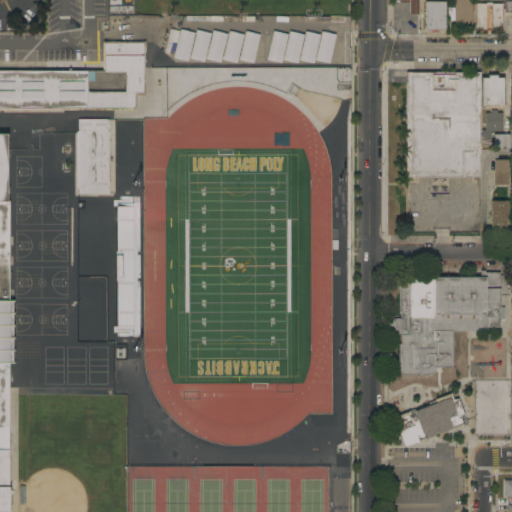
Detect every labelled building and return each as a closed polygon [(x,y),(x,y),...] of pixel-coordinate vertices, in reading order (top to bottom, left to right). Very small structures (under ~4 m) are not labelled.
[(107,0),(108,15),(133,16),(133,0),(107,0)] [(418,0),(418,15),(409,15),(409,2),(400,2),(400,0),(418,0)] [(472,0),(472,24),(462,24),(462,22),(456,22),(456,23),(454,23),(454,21),(448,21),(448,8),(454,8),(454,0),(472,0)] [(444,29),(437,29),(437,32),(432,32),(432,30),(425,30),(425,2),(444,2),(444,29)] [(502,31),(499,31),(499,33),(496,33),(496,31),(492,31),(492,6),(486,6),(486,31),(482,31),(482,33),(479,33),(479,32),(476,32),(476,3),(486,3),(486,2),(492,2),(492,4),(502,4),(502,31)] [(187,61),(173,58),(175,48),(170,47),(173,35),(178,36),(180,29),(194,33),(187,61)] [(204,62),(189,58),(196,30),(211,34),(204,62)] [(220,63),(205,59),(213,30),(227,34),(220,63)] [(236,63),(222,59),(229,31),(243,35),(236,63)] [(253,63),(238,60),(245,31),(260,35),(253,63)] [(281,63),(266,60),(273,31),(288,34),(281,63)] [(297,63),(283,60),(289,31),(304,35),(297,63)] [(313,63),(299,60),(305,32),(320,35),(313,63)] [(330,63),(315,60),(321,32),(336,35),(330,63)] [(144,95),(136,95),(136,111),(129,111),(0,110),(0,71),(103,71),(103,42),(144,42),(144,95)] [(480,177),(406,177),(406,73),(480,73),(480,177)] [(503,108),(482,108),(482,79),(488,79),(488,76),(497,76),(497,79),(503,79),(503,108)] [(502,132),(491,132),(491,141),(483,141),(483,138),(481,138),(481,130),(485,130),(485,113),(490,113),(490,110),(497,110),(497,113),(502,113),(502,132)] [(108,159),(111,159),(111,162),(108,162),(109,194),(78,194),(78,188),(76,188),(76,132),(78,132),(78,120),(108,120),(108,159)] [(7,202),(9,202),(9,301),(14,301),(14,302),(12,302),(12,305),(13,305),(13,311),(12,311),(12,313),(14,313),(14,315),(13,315),(13,325),(14,325),(14,327),(13,327),(13,338),(14,338),(14,339),(13,339),(13,350),(14,350),(14,352),(12,352),(12,354),(13,354),(13,360),(12,360),(12,362),(14,362),(14,364),(9,364),(9,489),(13,492),(10,498),(9,511),(0,511),(0,134),(7,134),(7,202)] [(509,150),(494,149),(494,134),(509,134),(509,150)] [(508,185),(494,185),(494,172),(508,172),(508,185)] [(508,223),(506,223),(506,234),(490,234),(491,201),(508,201),(508,223)] [(74,206),(109,206),(109,266),(74,266),(74,206)] [(398,344),(401,344),(401,335),(393,335),(393,329),(388,329),(388,318),(401,319),(401,314),(398,314),(398,286),(401,286),(401,282),(409,282),(409,279),(434,279),(434,277),(480,278),(480,271),(485,271),(485,273),(499,273),(499,276),(502,276),(502,288),(499,288),(499,327),(486,327),(486,331),(453,331),(452,367),(436,367),(436,372),(434,372),(434,375),(401,375),(401,372),(398,372),(398,344)] [(414,412),(436,403),(435,400),(451,394),(454,400),(457,399),(464,418),(451,423),(453,429),(406,448),(400,432),(415,426),(415,424),(415,423),(416,422),(416,421),(417,420),(414,412)] [(503,497),(511,496),(511,480),(503,480),(503,497)]
